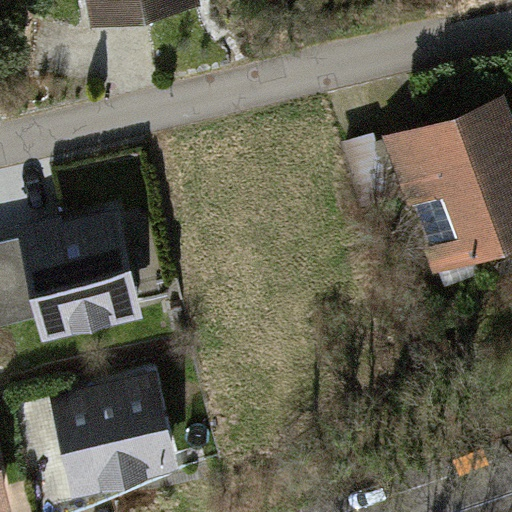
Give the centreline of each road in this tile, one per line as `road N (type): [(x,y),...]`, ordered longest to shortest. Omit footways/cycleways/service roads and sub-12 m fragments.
road 1 (residential): [(0,148),(511,29)]
road 2 (residential): [(511,464),(385,511)]
